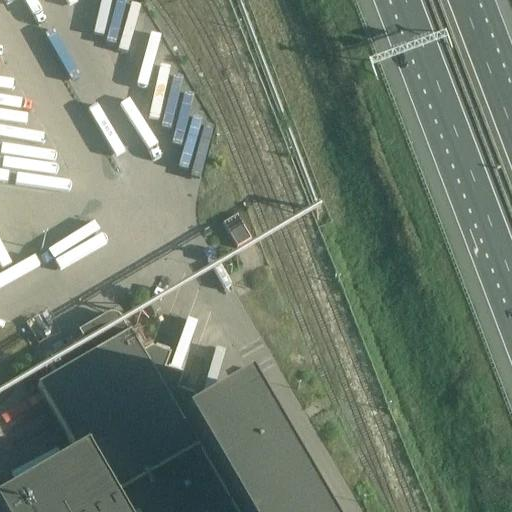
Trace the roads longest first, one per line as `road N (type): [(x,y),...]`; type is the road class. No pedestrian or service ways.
road 1 (unknown): [(51,0),(133,148),(136,198),(125,231),(107,246),(0,298)]
road 2 (motorway): [(406,0),(511,277)]
road 3 (motorway): [(511,128),(463,0)]
